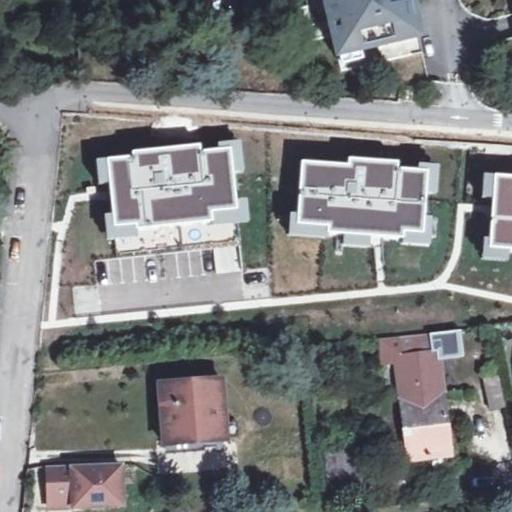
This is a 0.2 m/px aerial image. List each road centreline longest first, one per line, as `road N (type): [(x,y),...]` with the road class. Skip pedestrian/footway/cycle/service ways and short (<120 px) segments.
road 1 (residential): [(511,132),(218,106),(36,101)]
road 2 (unknown): [(17,330),(459,306)]
road 3 (residential): [(1,511),(36,101)]
